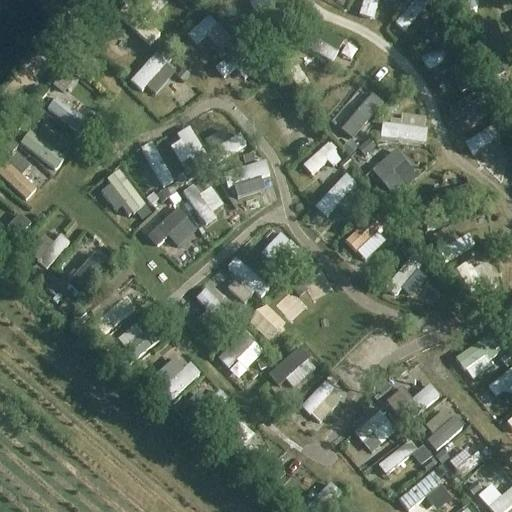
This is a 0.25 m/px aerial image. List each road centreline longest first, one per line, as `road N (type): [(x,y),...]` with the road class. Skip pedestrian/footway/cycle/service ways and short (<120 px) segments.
road 1 (track): [(181,295),(73,200),(97,163),(212,104)]
road 2 (track): [(168,306),(167,317),(208,372),(311,454)]
road 3 (track): [(91,0),(0,113)]
